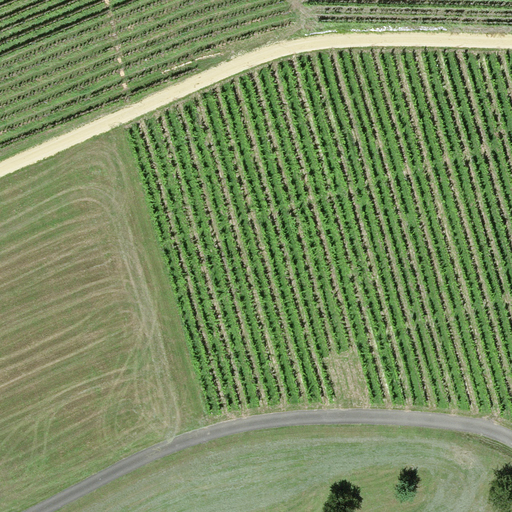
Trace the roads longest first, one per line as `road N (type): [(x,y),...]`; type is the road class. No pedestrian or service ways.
road 1 (track): [(0,169),(265,54),(362,43),(511,42)]
road 2 (track): [(32,511),(169,443),(239,425),(342,419),(463,426),(511,442)]
